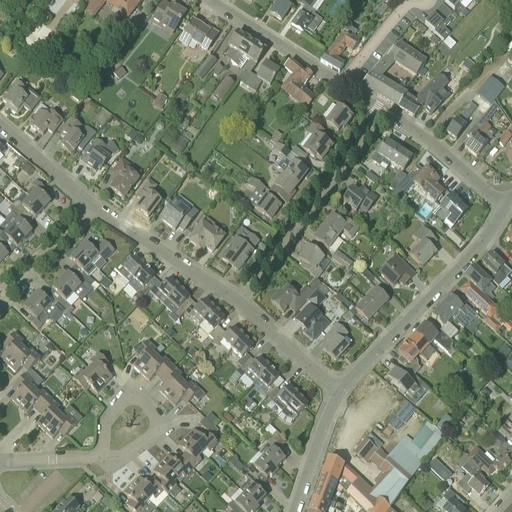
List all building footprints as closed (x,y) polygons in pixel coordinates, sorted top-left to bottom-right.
[(92,0),(84,12),(93,18),(105,2),(127,19),(141,0),(92,0)] [(282,21),(294,2),(290,0),(273,0),(272,1),(276,4),(270,14),(282,21)] [(303,0),(300,4),(305,7),(292,27),(298,31),(299,31),(302,33),(303,32),(305,34),(308,30),(313,33),(322,20),(314,15),(316,12),(312,9),(318,0),(303,0)] [(447,0),(445,3),(454,12),(464,0),(447,0)] [(171,8),(164,3),(151,23),(172,36),(185,14),(172,6),(171,8)] [(31,12),(36,17),(42,10),(37,5),(31,12)] [(425,25),(443,42),(450,34),(445,30),(451,23),(447,19),(452,14),(442,6),(425,25)] [(51,18),(42,10),(36,17),(45,25),(51,18)] [(191,42),(207,52),(218,35),(208,29),(207,30),(193,21),(180,43),(188,48),(191,42)] [(339,74),(343,67),(343,66),(337,63),(346,50),(351,54),(360,42),(354,38),(358,32),(351,26),(344,35),(342,34),(320,63),(339,74)] [(226,59),(231,62),(247,40),(237,33),(228,47),(232,50),(226,59)] [(257,46),(247,40),(231,62),(241,69),(248,59),(257,46)] [(406,96),(402,94),(417,78),(426,62),(399,44),(361,87),(398,109),(406,96)] [(245,72),(251,76),(252,74),(266,52),(257,46),(248,59),(250,61),(244,71),(245,72)] [(216,62),(210,57),(195,75),(201,80),(216,62)] [(290,62),(284,70),(292,76),(281,90),(307,110),(316,98),(304,90),(306,87),(305,86),(312,77),(306,73),(305,75),(290,62)] [(257,78),(252,74),(251,76),(245,72),(239,82),(256,93),(262,83),(270,87),(279,73),(266,64),(257,78)] [(216,79),(224,70),(219,65),(211,74),(216,79)] [(114,75),(119,81),(125,75),(120,70),(114,75)] [(415,118),(424,109),(436,96),(428,88),(439,76),(414,101),(406,96),(398,109),(414,119),(415,118)] [(447,84),(439,76),(428,88),(436,96),(424,109),(431,116),(449,97),(442,90),(447,84)] [(504,90),(503,89),(489,78),(476,96),(491,107),(495,102),(504,90)] [(226,79),(213,97),(219,102),(232,84),(226,79)] [(26,87),(24,89),(17,83),(3,101),(7,104),(6,106),(18,115),(24,107),(31,112),(41,99),(26,87)] [(159,95),(153,107),(161,111),(167,98),(159,95)] [(470,103),(457,120),(446,134),(449,137),(450,140),(453,142),(455,142),(456,142),(467,128),(464,125),(477,108),(476,107),(478,105),(473,101),(471,103),(470,103)] [(499,108),(495,102),(491,107),(483,118),(476,126),(480,130),(465,149),(476,158),(492,138),(486,133),(490,128),(486,125),(488,123),(499,108)] [(63,121),(51,112),(41,105),(34,115),(36,117),(29,126),(43,136),(47,130),(53,135),(63,121)] [(338,106),(327,120),(325,123),(338,134),(342,129),(344,131),(354,118),(338,106)] [(84,139),(78,134),(83,128),(73,120),(61,135),(66,139),(61,146),(72,154),(73,152),(74,153),(84,139)] [(330,137),(313,124),(306,133),(312,138),(304,150),(314,158),(315,157),(322,161),(332,148),(326,143),(330,137)] [(503,148),(511,136),(511,130),(509,128),(497,143),(503,148)] [(106,148),(96,141),(81,162),(96,173),(98,170),(100,171),(109,159),(119,152),(113,144),(110,143),(106,148)] [(376,153),(371,161),(380,167),(382,164),(387,168),(398,151),(386,142),(378,155),(376,153)] [(277,144),(276,145),(273,150),(286,159),(290,153),(277,144)] [(398,151),(387,168),(388,168),(390,165),(403,173),(412,160),(398,151)] [(124,199),(139,179),(133,175),(136,170),(123,160),(112,175),(118,180),(111,189),(124,199)] [(307,173),(293,162),(288,169),(282,165),(277,170),(298,186),(307,173)] [(427,170),(424,173),(416,167),(407,177),(396,189),(404,196),(414,185),(435,203),(444,194),(435,185),(439,181),(427,170)] [(298,186),(277,170),(273,176),(280,180),(271,192),(287,204),(295,192),(293,191),(298,186)] [(375,186),(379,180),(369,173),(365,178),(375,186)] [(389,189),(393,192),(396,189),(407,177),(401,173),(397,179),(396,178),(389,189)] [(252,179),(248,186),(261,195),(266,189),(252,179)] [(30,199),(43,212),(51,203),(43,194),(47,190),(37,180),(32,185),(38,190),(30,199)] [(157,187),(149,181),(137,197),(142,201),(137,209),(149,218),(162,202),(152,194),(157,187)] [(342,203),(356,214),(360,209),(367,214),(378,199),(362,187),(358,192),(353,188),(342,203)] [(453,228),(467,213),(460,206),(463,203),(452,193),(439,207),(449,217),(446,221),(453,228)] [(0,195),(0,210),(3,214),(7,210),(5,208),(9,204),(1,195),(0,195)] [(280,207),(266,197),(257,209),(271,220),(280,207)] [(43,212),(30,199),(23,206),(17,201),(13,205),(23,215),(27,210),(36,219),(43,212)] [(189,212),(175,202),(161,220),(176,231),(178,228),(184,232),(200,212),(194,207),(192,209),(192,208),(189,212)] [(23,215),(13,205),(9,209),(12,213),(5,221),(6,222),(25,240),(33,232),(19,219),(23,215)] [(414,216),(423,223),(429,217),(420,209),(414,216)] [(322,228),(338,239),(343,233),(352,239),(359,230),(342,217),(338,221),(331,216),(322,228)] [(213,253),(225,237),(214,229),(216,226),(207,218),(189,241),(203,252),(206,248),(213,253)] [(0,239),(4,244),(8,239),(17,248),(25,240),(6,222),(0,228),(0,239)] [(338,239),(322,228),(313,239),(329,251),(338,239)] [(410,255),(420,265),(419,266),(422,270),(427,264),(426,264),(436,254),(430,248),(436,242),(422,228),(413,237),(421,244),(410,255)] [(222,260),(238,272),(253,251),(252,251),(258,242),(249,235),(243,243),(237,239),(222,260)] [(0,248),(4,244),(0,239),(0,263),(1,265),(9,256),(0,248)] [(86,243),(78,251),(96,269),(103,261),(104,262),(115,251),(105,242),(95,252),(86,243)] [(315,280),(317,281),(323,273),(318,269),(325,260),(308,248),(298,260),(304,264),(300,268),(315,280)] [(96,269),(78,251),(71,259),(85,273),(81,278),(91,287),(95,283),(89,277),(96,269)] [(353,264),(337,252),(331,259),(350,273),(354,268),(351,267),(353,264)] [(505,267),(492,255),(482,265),(499,281),(504,276),(506,279),(511,274),(504,267),(505,267)] [(415,276),(396,257),(379,274),(391,286),(390,286),(393,289),(398,285),(397,284),(399,282),(404,287),(415,276)] [(123,261),(115,269),(129,284),(128,285),(128,286),(145,267),(136,258),(132,262),(132,261),(127,265),(123,261)] [(152,288),(158,282),(153,278),(155,276),(145,267),(128,286),(138,295),(135,298),(140,302),(144,298),(150,292),(149,292),(152,288)] [(491,284),(474,267),(465,277),(482,294),(488,299),(497,290),(491,285),(491,284)] [(370,284),(375,279),(364,269),(359,274),(370,284)] [(68,273),(61,281),(74,294),(82,286),(87,291),(91,287),(81,278),(77,282),(68,273)] [(158,282),(152,288),(149,292),(150,292),(154,296),(156,294),(166,303),(168,300),(169,301),(181,290),(171,280),(167,284),(166,283),(163,287),(158,282)] [(321,286),(315,280),(307,289),(305,288),(300,293),(292,286),(288,289),(287,288),(281,294),(279,293),(271,303),(283,314),(289,308),(295,314),(307,301),(316,291),(321,286)] [(62,298),(58,302),(70,314),(74,310),(66,302),(74,294),(61,281),(53,289),(62,298)] [(500,328),(490,318),(497,311),(469,284),(461,291),(488,317),(483,322),(495,333),(500,328)] [(170,318),(175,323),(184,313),(194,303),(189,299),(189,298),(181,290),(169,301),(178,310),(170,318)] [(375,290),(365,300),(378,312),(388,302),(375,290)] [(326,300),(316,291),(307,301),(317,310),(326,300)] [(39,292),(31,300),(44,313),(50,318),(58,310),(66,318),(70,314),(58,302),(53,306),(39,292)] [(339,294),(334,299),(345,309),(349,304),(339,294)] [(441,308),(453,319),(459,325),(464,319),(469,324),(477,316),(468,308),(465,312),(450,299),(441,308)] [(37,321),(44,313),(31,300),(23,308),(32,317),(28,321),(38,330),(42,326),(37,321)] [(368,322),(378,312),(365,300),(355,310),(368,322)] [(194,313),(203,322),(215,310),(206,301),(203,305),(202,304),(199,307),(194,303),(184,313),(189,318),(194,313)] [(313,342),(328,325),(309,307),(296,322),(305,331),(303,333),(313,342)] [(431,318),(442,329),(440,331),(441,331),(441,332),(451,341),(458,333),(449,323),(453,319),(441,308),(431,318)] [(209,336),(214,341),(223,331),(218,327),(222,323),(221,323),(225,319),(215,310),(203,322),(213,332),(209,336)] [(416,334),(415,335),(429,347),(434,342),(451,357),(456,352),(453,349),(453,343),(451,341),(441,332),(437,335),(425,324),(424,325),(423,324),(415,333),(416,334)] [(335,364),(348,350),(341,344),(348,336),(336,325),(323,339),(328,343),(321,351),(335,364)] [(223,331),(214,341),(218,345),(223,341),(232,350),(244,338),(235,329),(231,333),(230,332),(227,335),(223,331)] [(9,366),(25,349),(20,345),(24,342),(15,334),(4,345),(9,349),(1,358),(9,366)] [(436,353),(429,347),(415,335),(407,344),(419,355),(429,365),(431,366),(437,360),(431,355),(430,357),(425,352),(427,349),(433,355),(436,353)] [(230,381),(252,359),(247,355),(250,352),(250,351),(254,347),(244,338),(232,350),(242,359),(238,363),(242,368),(230,381)] [(141,374),(158,358),(153,353),(156,350),(148,342),(137,353),(142,358),(134,366),(141,374)] [(401,358),(398,362),(413,375),(419,369),(417,367),(416,362),(414,360),(419,355),(407,344),(405,346),(404,347),(403,348),(402,349),(397,355),(401,358)] [(25,349),(9,366),(17,374),(25,365),(30,370),(41,359),(32,350),(29,354),(25,349)] [(89,370),(105,386),(113,378),(104,369),(109,364),(98,354),(90,362),(93,366),(89,370)] [(158,358),(141,374),(149,382),(158,373),(163,378),(174,367),(165,358),(162,362),(158,358)] [(258,381),(270,369),(261,359),(256,364),(252,359),(230,381),(235,386),(244,375),(254,385),(258,381)] [(397,363),(406,370),(402,375),(395,369),(387,378),(399,389),(398,390),(410,400),(415,395),(423,386),(412,376),(413,375),(398,362),(397,363)] [(159,391),(167,399),(183,383),(179,379),(182,375),(174,367),(163,378),(168,383),(159,391)] [(270,369),(258,381),(268,390),(264,394),(269,399),(277,390),(273,386),(277,382),(276,381),(279,377),(270,369)] [(97,394),(105,386),(89,370),(85,374),(81,371),(73,380),(84,390),(89,385),(97,394)] [(19,407),(35,390),(31,386),(34,383),(25,374),(15,385),(20,390),(11,399),(19,407)] [(184,398),(189,403),(194,398),(197,401),(203,395),(194,386),(194,387),(186,380),(183,383),(167,399),(175,407),(184,398)] [(269,399),(283,413),(299,396),(290,387),(286,391),(285,390),(282,394),(277,390),(269,399)] [(35,390),(19,407),(27,414),(36,406),(41,410),(51,400),(43,391),(39,394),(35,390)] [(299,396),(283,413),(282,414),(287,419),(294,421),(298,418),(297,418),(305,410),(304,409),(308,405),(299,396)] [(458,403),(454,408),(459,412),(468,402),(460,396),(456,401),(458,403)] [(45,432),(61,415),(57,411),(60,408),(51,400),(41,410),(46,415),(37,424),(45,432)] [(61,415),(45,432),(53,440),(61,431),(66,436),(77,425),(68,416),(65,419),(61,415)] [(205,419),(200,424),(208,432),(213,427),(205,419)] [(271,437),(281,447),(286,442),(269,426),(264,431),(271,437)] [(343,466),(336,462),(328,459),(322,478),(337,485),(342,490),(342,491),(351,500),(364,511),(387,511),(389,509),(388,508),(443,437),(435,430),(433,432),(426,426),(413,441),(406,436),(388,458),(379,450),(382,447),(373,438),(369,443),(365,440),(353,455),(361,462),(362,461),(367,465),(370,462),(379,469),(379,470),(383,473),(375,482),(379,485),(372,493),(359,481),(360,479),(344,465),(343,466)] [(511,435),(503,427),(499,432),(505,438),(510,441),(509,442),(511,444),(511,435)] [(186,438),(203,454),(207,450),(210,453),(218,444),(207,434),(203,438),(194,430),(186,438)] [(505,444),(490,430),(484,437),(499,451),(505,444)] [(266,442),(272,448),(263,458),(276,469),(285,460),(276,452),(281,447),(271,437),(266,442)] [(187,454),(182,459),(193,470),(202,461),(199,458),(203,454),(186,438),(178,446),(187,454)] [(511,463),(506,459),(508,456),(503,452),(492,464),(479,452),(470,461),(476,467),(477,466),(489,476),(495,470),(500,475),(511,463)] [(161,464),(178,480),(182,476),(185,479),(193,470),(182,459),(178,464),(169,456),(161,464)] [(466,485),(480,498),(489,488),(483,482),(484,481),(478,475),(477,476),(476,474),(480,470),(476,467),(470,461),(464,456),(456,465),(462,469),(472,479),(466,485)] [(253,464),(252,465),(248,470),(257,479),(261,475),(266,479),(269,476),(272,478),(278,471),(276,469),(263,458),(255,466),(253,464)] [(162,480),(157,485),(164,492),(168,496),(177,487),(174,484),(178,480),(161,464),(153,472),(162,480)] [(245,494),(257,506),(266,497),(257,489),(262,484),(257,479),(248,470),(247,470),(249,472),(245,477),(250,483),(247,487),(250,489),(245,494)] [(139,477),(132,485),(148,501),(152,497),(156,500),(164,492),(157,485),(153,481),(148,486),(139,477)] [(336,511),(350,511),(351,511),(330,502),(334,490),(340,494),(342,491),(342,490),(337,485),(322,478),(313,501),(326,506),(326,507),(336,511)] [(133,502),(128,507),(133,511),(144,511),(147,509),(149,510),(153,506),(148,501),(132,485),(124,493),(133,502)] [(463,511),(452,502),(457,497),(447,488),(440,496),(444,498),(443,499),(436,506),(443,511),(463,511)] [(98,504),(103,499),(97,493),(92,499),(98,504)] [(257,506),(245,494),(236,504),(229,497),(224,502),(228,507),(233,511),(242,511),(243,511),(242,511),(255,511),(259,508),(257,507),(257,506)] [(80,511),(78,510),(79,508),(70,499),(62,506),(61,505),(57,509),(58,510),(56,511),(80,511)] [(326,506),(313,501),(308,511),(322,511),(326,507),(326,506)]
